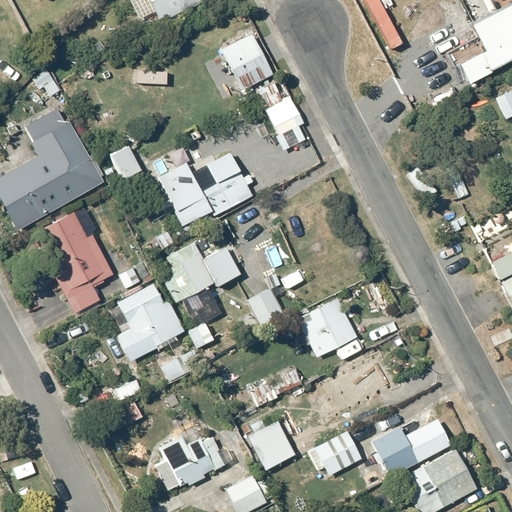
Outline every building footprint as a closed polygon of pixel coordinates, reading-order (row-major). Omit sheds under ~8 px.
[(147,0),(160,24),(204,1),(203,0),(147,0)] [(466,86),(511,62),(511,1),(466,25),(480,53),(455,66),(466,86)] [(217,51),(238,91),(270,75),(250,35),(217,51)] [(138,93),(166,93),(166,72),(138,72),(138,93)] [(493,99),(503,121),(511,116),(511,96),(510,91),(493,99)] [(117,103),(97,113),(104,126),(124,116),(117,103)] [(0,177),(0,200),(16,230),(101,182),(67,122),(64,123),(55,108),(23,126),(31,141),(29,143),(37,158),(0,177)] [(153,176),(178,226),(210,211),(212,216),(251,198),(229,154),(190,172),(184,161),(153,176)] [(29,234),(71,313),(96,300),(89,287),(112,275),(90,235),(85,237),(71,212),(29,234)] [(162,274),(177,301),(211,283),(214,289),(240,275),(225,247),(203,259),(193,242),(165,257),(171,269),(162,274)] [(511,251),(488,263),(497,281),(511,273),(511,251)] [(140,280),(132,264),(116,271),(124,288),(140,280)] [(511,277),(499,284),(511,310),(511,277)] [(115,337),(129,364),(155,350),(154,347),(183,332),(166,300),(160,303),(150,284),(114,303),(128,330),(115,337)] [(246,302),(258,327),(281,316),(269,291),(246,302)] [(316,356),(354,338),(336,299),(297,317),(316,356)] [(201,321),(183,331),(192,347),(195,354),(213,345),(201,321)] [(175,356),(182,370),(199,362),(195,354),(192,347),(175,356)] [(182,370),(175,356),(157,365),(165,380),(182,370)] [(341,408),(381,389),(367,361),(327,380),(341,408)] [(266,362),(218,385),(233,417),(303,384),(295,367),(273,378),(266,362)] [(135,399),(121,408),(130,425),(145,416),(135,399)] [(397,428),(368,443),(386,479),(449,447),(435,420),(402,437),(397,428)] [(243,437),(261,472),(293,455),(275,421),(243,437)] [(328,477),(360,460),(345,432),(313,448),(328,477)] [(168,464),(157,469),(167,489),(177,484),(179,488),(183,485),(185,488),(203,479),(202,475),(222,466),(210,440),(200,445),(198,440),(184,447),(180,439),(160,448),(168,464)] [(396,481),(412,511),(433,511),(475,489),(453,450),(396,481)] [(225,491),(237,511),(244,511),(264,501),(250,477),(225,491)]
